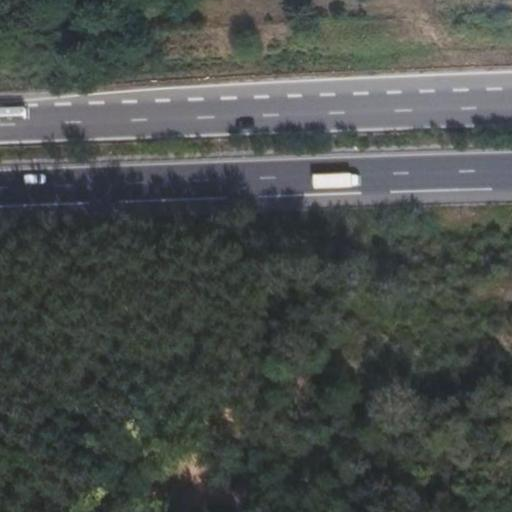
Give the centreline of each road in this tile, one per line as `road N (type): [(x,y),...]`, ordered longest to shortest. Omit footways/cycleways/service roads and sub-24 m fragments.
road 1 (trunk): [(0,188),(511,173)]
road 2 (trunk): [(511,108),(0,123)]
